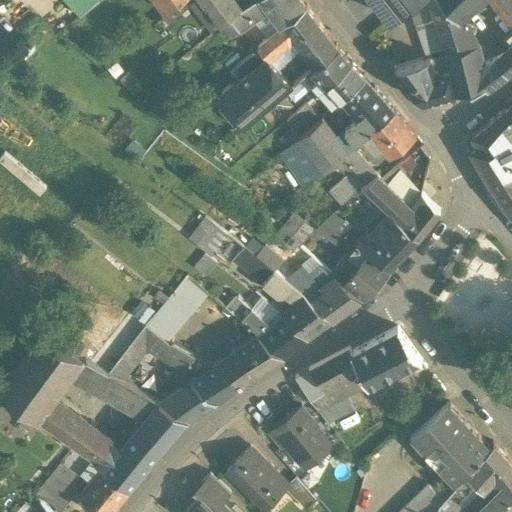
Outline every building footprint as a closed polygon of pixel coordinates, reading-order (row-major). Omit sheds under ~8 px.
[(149,0),(164,19),(185,0),(149,0)] [(205,0),(226,26),(232,20),(243,10),(235,0),(205,0)] [(240,32),(269,14),(258,0),(255,0),(243,10),(232,20),(240,32)] [(285,0),(258,0),(269,14),(285,0)] [(305,6),(300,0),(285,0),(269,14),(279,28),(305,6)] [(373,0),(390,21),(411,4),(410,4),(415,0),(373,0)] [(427,0),(418,0),(410,7),(427,49),(444,41),(435,19),(427,0)] [(448,10),(439,0),(427,0),(435,19),(448,10)] [(511,0),(439,0),(448,10),(435,19),(444,41),(454,64),(463,87),(496,77),(507,71),(511,66),(511,42),(490,60),(478,35),(462,12),(477,0),(493,0),(511,23),(511,0)] [(337,48),(305,6),(279,28),(257,47),(265,57),(268,60),(292,37),(315,66),(337,48)] [(257,47),(230,71),(237,80),(265,57),(257,47)] [(315,66),(305,75),(314,83),(308,88),(314,94),(351,62),(337,48),(315,66)] [(436,56),(394,68),(425,99),(463,87),(454,64),(443,66),(442,62),(438,63),(436,56)] [(237,80),(216,98),(243,129),(291,87),(268,60),(265,57),(237,80)] [(364,76),(351,62),(314,94),(330,108),(339,99),(364,76)] [(397,114),(364,76),(339,99),(367,126),(362,131),(368,137),(397,114)] [(511,106),(468,143),(505,205),(511,200),(511,175),(511,176),(495,158),(511,137),(511,106)] [(410,129),(397,114),(368,137),(356,147),(340,161),(348,170),(342,177),(346,181),(353,175),(364,165),(377,180),(380,178),(370,164),(386,150),(410,129)] [(338,140),(318,118),(300,135),(329,169),(340,161),(356,147),(344,134),(338,140)] [(410,129),(386,150),(394,160),(418,139),(410,129)] [(308,188),(329,169),(300,135),(278,155),(308,188)] [(377,180),(364,165),(353,175),(346,181),(330,198),(341,210),(363,190),(377,180)] [(400,168),(384,180),(382,182),(389,190),(406,175),(400,168)] [(406,175),(389,190),(400,202),(416,220),(430,206),(406,175)] [(377,180),(363,190),(388,216),(400,202),(389,190),(382,182),(384,180),(380,178),(377,180)] [(416,220),(400,202),(388,216),(390,219),(415,244),(443,217),(432,209),(430,206),(416,220)] [(315,229),(293,213),(274,238),(292,252),(296,247),(298,249),(315,229)] [(334,217),(319,231),(340,247),(346,240),(339,234),(345,227),(334,217)] [(415,244),(390,219),(362,249),(390,268),(415,244)] [(233,240),(208,220),(191,239),(215,259),(233,240)] [(362,249),(354,243),(330,275),(334,278),(359,300),(364,296),(390,268),(362,249)] [(269,268),(248,251),(235,268),(256,285),(269,268)] [(475,345),(511,316),(511,285),(485,251),(433,291),(475,345)] [(290,265),(281,278),(284,280),(290,285),(299,273),(290,265)] [(281,278),(277,274),(265,292),(272,298),(284,280),(281,278)] [(334,278),(320,289),(318,286),(305,296),(307,298),(307,299),(309,300),(312,303),(332,320),(359,300),(334,278)] [(290,285),(284,280),(272,298),(280,304),(287,303),(295,310),(307,299),(307,298),(290,285)] [(309,300),(307,299),(295,310),(283,320),(307,344),(332,320),(312,303),(309,300)] [(137,335),(114,320),(85,367),(120,386),(134,361),(124,357),(137,335)] [(258,339),(263,344),(280,329),(300,350),(307,344),(283,320),(258,339)] [(300,350),(280,329),(263,344),(285,363),(300,350)] [(188,362),(147,332),(134,347),(176,377),(188,362)] [(402,336),(354,360),(361,376),(370,393),(424,366),(402,336)] [(221,375),(263,344),(258,339),(225,364),(207,375),(214,380),(221,375)] [(158,409),(120,386),(85,367),(41,343),(0,398),(0,400),(75,457),(98,474),(118,449),(56,403),(72,384),(140,424),(173,443),(189,426),(158,409)] [(263,344),(221,375),(243,392),(285,363),(263,344)] [(353,356),(326,370),(337,388),(361,376),(354,360),(353,356)] [(207,375),(188,362),(176,377),(190,387),(193,389),(207,375)] [(337,388),(326,370),(311,377),(326,398),(340,391),(337,388)] [(243,392),(221,375),(214,380),(207,375),(193,389),(213,411),(243,392)] [(340,391),(349,404),(370,393),(361,376),(337,388),(340,391)] [(311,377),(298,387),(312,406),(326,398),(311,377)] [(193,389),(190,387),(158,409),(189,426),(213,411),(193,389)] [(326,398),(312,406),(321,419),(349,404),(340,391),(326,398)] [(354,414),(354,413),(349,404),(321,419),(328,427),(354,414)] [(491,454),(451,409),(413,443),(453,489),(470,472),(471,473),(477,466),(478,467),(491,454)] [(303,413),(272,438),(285,452),(287,450),(306,472),(308,471),(332,452),(317,434),(318,433),(303,413)] [(118,449),(98,474),(129,496),(173,443),(140,424),(118,449)] [(511,484),(511,469),(496,451),(480,468),(481,470),(469,482),(482,495),(494,483),(503,492),(511,484)] [(289,491),(252,454),(227,478),(261,511),(272,500),(276,504),(289,491)] [(65,469),(87,485),(98,474),(75,457),(65,469)] [(87,485),(65,469),(39,499),(54,511),(64,511),(74,501),(87,485)] [(308,471),(306,472),(296,482),(300,487),(316,505),(328,494),(308,471)] [(87,485),(74,501),(87,511),(115,511),(129,496),(98,474),(87,485)] [(231,500),(211,481),(202,490),(211,499),(212,498),(223,509),(231,500)] [(511,484),(503,492),(501,494),(511,506),(511,504),(511,484)] [(300,487),(290,497),(304,511),(309,511),(316,505),(300,487)] [(438,511),(439,511),(443,508),(445,505),(429,488),(402,511),(438,511)] [(227,511),(223,509),(212,498),(211,499),(198,511),(227,511)] [(462,511),(451,499),(445,505),(443,508),(446,511),(462,511)]
